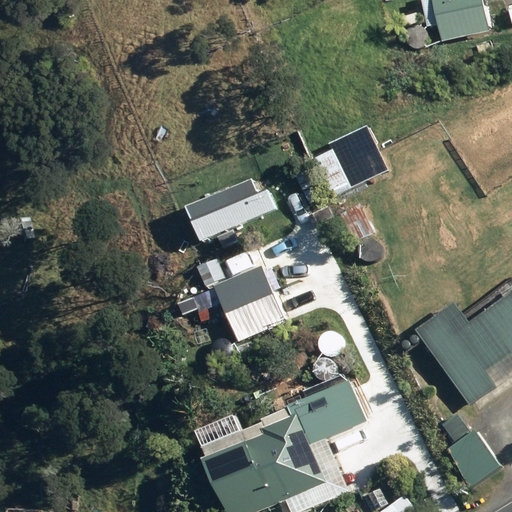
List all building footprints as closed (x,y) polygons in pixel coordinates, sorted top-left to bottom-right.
[(413,0),(393,7),(400,31),(420,25),(413,0)] [(431,0),(426,1),(432,32),(444,30),(447,45),(495,36),(487,0),(431,0)] [(332,196),(351,187),(336,155),(317,164),(332,196)] [(277,213),(268,194),(262,196),(256,184),(190,214),(203,245),(277,213)] [(220,263),(200,272),(208,291),(228,282),(220,263)] [(219,292),(243,348),(291,327),(267,271),(219,292)] [(511,303),(475,329),(465,315),(453,323),(449,318),(421,337),(475,413),(501,393),(491,379),(511,363),(511,303)] [(183,360),(176,373),(188,379),(194,366),(183,360)] [(271,441),(213,466),(232,511),(277,511),(332,489),(315,450),(371,427),(353,387),(294,412),(298,422),(268,435),(271,441)] [(468,420),(444,431),(470,487),(495,476),(468,420)] [(371,497),(377,511),(382,511),(391,508),(383,492),(371,497)]
